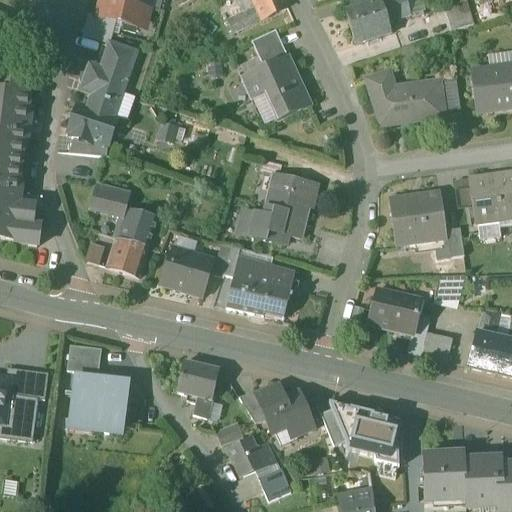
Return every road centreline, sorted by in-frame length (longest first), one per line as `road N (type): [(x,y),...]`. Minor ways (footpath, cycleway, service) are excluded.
road 1 (residential): [(69,0),(43,178),(78,287),(75,311)]
road 2 (residential): [(137,328),(133,347),(169,418),(236,511)]
road 3 (residential): [(362,173),(362,213),(319,371)]
road 4 (tertiary): [(319,371),(511,416)]
road 5 (tertiary): [(137,328),(319,371)]
road 6 (residential): [(294,0),(358,145),(362,173)]
road 7 (residential): [(511,154),(362,173)]
